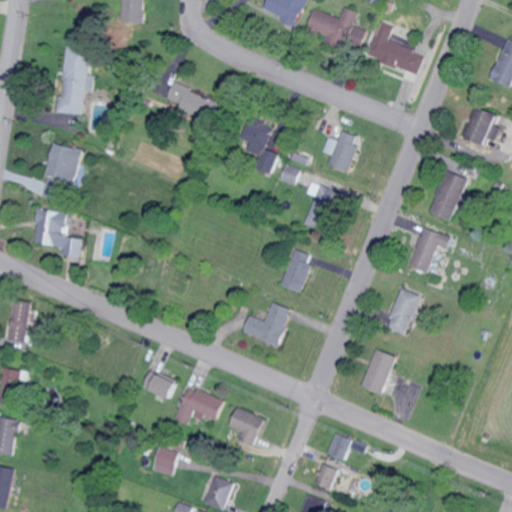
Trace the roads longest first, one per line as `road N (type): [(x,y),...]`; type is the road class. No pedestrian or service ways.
road 1 (residential): [(422,136),(226,54),(201,35),(188,0),(13,27),(0,126)]
road 2 (residential): [(511,488),(0,271)]
road 3 (residential): [(270,511),(473,0)]
